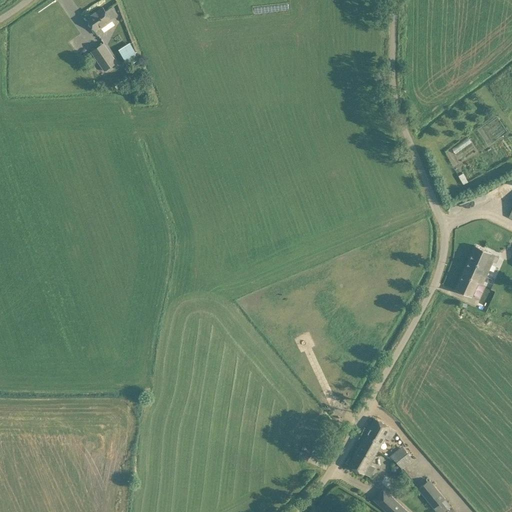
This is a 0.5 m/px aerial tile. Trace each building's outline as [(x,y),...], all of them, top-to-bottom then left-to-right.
[(92,13),(86,17),(98,34),(103,31),(104,32),(114,25),(111,20),(103,7),(95,13),(92,15),(92,13)] [(124,57),(135,51),(130,42),(119,49),(124,57)] [(105,71),(117,62),(103,43),(91,51),(105,71)] [(475,246),(466,267),(486,276),(493,261),(496,263),(499,256),(496,255),(475,246)] [(482,284),(486,276),(466,267),(455,289),(471,297),(478,282),(482,284)] [(414,385),(396,401),(407,413),(408,412),(412,417),(417,412),(413,407),(425,396),(414,385)] [(390,440),(396,431),(390,427),(375,418),(362,442),(377,451),(385,437),(390,440)] [(418,421),(409,431),(429,450),(438,440),(418,421)] [(370,476),(375,467),(369,464),(377,451),(362,442),(348,465),(364,474),(364,473),(370,476)] [(404,449),(393,458),(394,458),(402,468),(413,459),(404,449)] [(429,479),(419,488),(434,507),(433,508),(436,511),(444,511),(451,506),(445,498),(429,479)] [(408,511),(390,495),(383,488),(373,500),(386,511),(408,511)]
